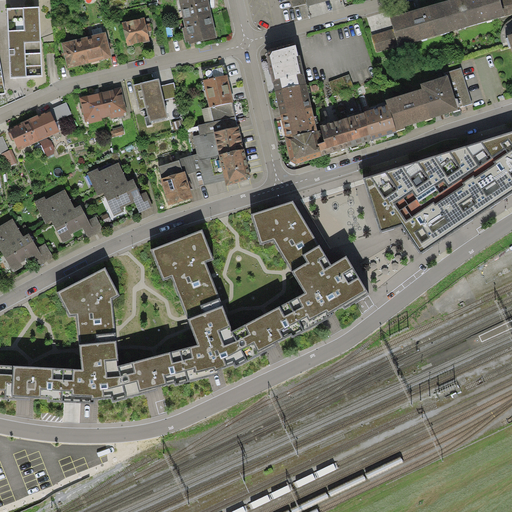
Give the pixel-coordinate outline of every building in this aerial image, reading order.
[(178,0),(183,19),(211,13),(208,0),(178,0)] [(435,36),(470,26),(462,0),(448,0),(427,6),(435,36)] [(500,0),(462,0),(470,26),(505,16),(500,0)] [(511,0),(500,0),(505,16),(511,13),(511,0)] [(399,46),(435,36),(427,6),(390,17),(393,28),(398,45),(399,46)] [(39,7),(7,8),(10,77),(43,76),(39,7)] [(183,19),(185,27),(183,28),(186,42),(189,42),(189,44),(217,38),(211,13),(183,19)] [(150,41),(148,31),(152,30),(149,17),(145,18),(144,17),(122,22),(128,46),(150,41)] [(398,45),(393,28),(372,35),(377,51),(398,45)] [(83,37),(90,63),(112,57),(105,31),(83,37)] [(90,63),(83,37),(61,43),(67,68),(90,63)] [(296,45),(272,51),(270,55),(267,57),(275,91),(307,84),(300,55),(299,56),(296,45)] [(461,68),(447,72),(448,75),(455,99),(457,99),(460,107),(472,103),(461,68)] [(203,80),(209,107),(212,122),(236,117),(233,102),(234,101),(227,74),(203,80)] [(420,83),(421,89),(430,119),(460,110),(460,107),(457,99),(455,99),(448,75),(420,83)] [(161,85),(159,79),(133,84),(139,109),(146,108),(148,116),(145,117),(147,126),(152,125),(151,122),(168,118),(164,100),(161,85)] [(174,82),(161,85),(164,100),(177,97),(174,82)] [(275,91),(280,115),(312,108),(307,84),(275,91)] [(100,92),(106,117),(110,116),(111,119),(125,116),(124,113),(127,112),(121,87),(100,92)] [(386,100),(387,105),(396,131),(406,128),(405,127),(430,119),(421,89),(386,100)] [(106,117),(100,92),(79,97),(85,122),(89,121),(89,124),(103,120),(102,118),(106,117)] [(49,110),(50,111),(55,122),(72,114),(67,102),(49,110)] [(396,131),(387,105),(363,113),(372,140),(396,133),(396,131)] [(205,124),(212,122),(209,107),(202,109),(205,124)] [(317,130),(312,108),(280,115),(285,137),(317,130)] [(29,119),(39,141),(40,141),(47,138),(59,132),(55,122),(50,111),(46,113),(45,112),(41,114),(41,115),(39,116),(38,115),(29,119)] [(372,140),(363,113),(340,120),(348,147),(372,140)] [(198,125),(200,135),(238,127),(236,117),(212,122),(205,124),(198,125)] [(39,141),(29,119),(20,123),(21,124),(18,126),(17,125),(14,126),(14,127),(9,130),(18,151),(39,141)] [(182,120),(172,122),(175,131),(184,128),(182,120)] [(320,126),(321,130),(328,153),(348,147),(340,120),(320,126)] [(122,126),(113,129),(113,130),(111,131),(113,137),(114,136),(115,137),(125,134),(122,126)] [(200,135),(193,136),(197,154),(198,160),(219,155),(218,154),(244,148),(239,126),(238,127),(200,135)] [(317,131),(317,130),(285,137),(291,161),(296,164),(322,156),(328,153),(321,130),(317,131)] [(511,132),(364,178),(381,233),(402,226),(421,255),(451,235),(466,225),(487,211),(511,194),(511,132)] [(3,136),(0,136),(0,154),(1,154),(9,150),(3,136)] [(47,138),(40,141),(48,157),(54,154),(55,148),(51,141),(47,138)] [(251,175),(244,148),(218,154),(219,155),(198,160),(201,170),(204,186),(225,181),(226,186),(248,179),(251,175)] [(11,149),(9,150),(1,154),(7,167),(18,163),(11,149)] [(197,154),(179,160),(183,172),(185,171),(186,175),(201,170),(198,160),(197,154)] [(160,179),(168,205),(193,198),(186,175),(185,171),(183,172),(179,160),(159,166),(162,178),(160,179)] [(98,168),(87,173),(97,195),(103,193),(128,182),(119,162),(99,171),(98,168)] [(134,179),(128,182),(103,193),(114,216),(124,211),(122,208),(135,202),(139,213),(153,207),(146,192),(141,194),(134,179)] [(44,196),(34,201),(45,223),(51,220),(75,208),(65,189),(46,199),(44,196)] [(0,397),(4,398),(4,399),(21,400),(29,401),(29,399),(40,399),(49,400),(49,402),(61,402),(61,403),(86,404),(95,404),(95,401),(111,399),(112,403),(127,399),(126,397),(149,390),(174,384),(174,386),(188,383),(188,382),(214,375),(219,374),(219,371),(233,365),(235,368),(269,350),(275,346),(275,344),(291,336),(292,338),(328,319),(332,317),(331,313),(342,306),(344,309),(369,294),(346,256),(331,265),(293,200),(276,205),(250,213),(260,244),(273,240),(304,293),(230,332),(229,328),(231,328),(207,262),(213,259),(202,229),(176,239),(151,249),(164,280),(171,276),(189,319),(187,320),(197,345),(119,365),(112,298),(119,295),(105,267),(83,278),(57,292),(69,316),(76,315),(81,370),(13,366),(13,364),(0,364),(0,397)] [(80,205),(75,208),(51,220),(63,243),(73,238),(71,234),(83,228),(89,239),(104,231),(96,216),(88,220),(80,205)] [(0,250),(23,237),(13,219),(0,226),(0,250)] [(28,234),(23,237),(0,250),(14,272),(24,267),(21,263),(34,255),(40,265),(54,257),(45,244),(37,248),(28,234)]
